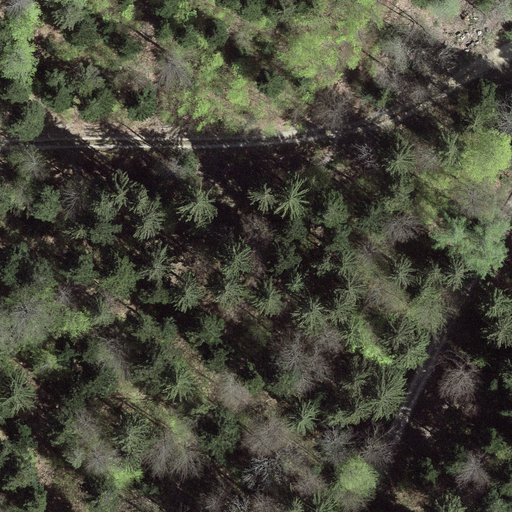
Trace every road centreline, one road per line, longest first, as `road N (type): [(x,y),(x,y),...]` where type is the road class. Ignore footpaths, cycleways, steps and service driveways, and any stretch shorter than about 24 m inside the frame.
road 1 (track): [(358,511),(511,229)]
road 2 (track): [(313,133),(0,143)]
road 3 (track): [(511,55),(396,116),(313,133)]
